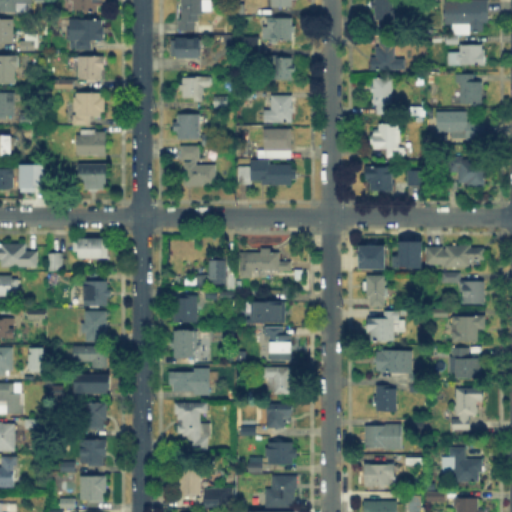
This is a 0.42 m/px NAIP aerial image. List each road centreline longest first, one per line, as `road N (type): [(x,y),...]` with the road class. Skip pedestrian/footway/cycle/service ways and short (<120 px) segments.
road 1 (residential): [(326,511),(328,0)]
road 2 (residential): [(138,511),(139,0)]
road 3 (residential): [(0,216),(511,216)]
